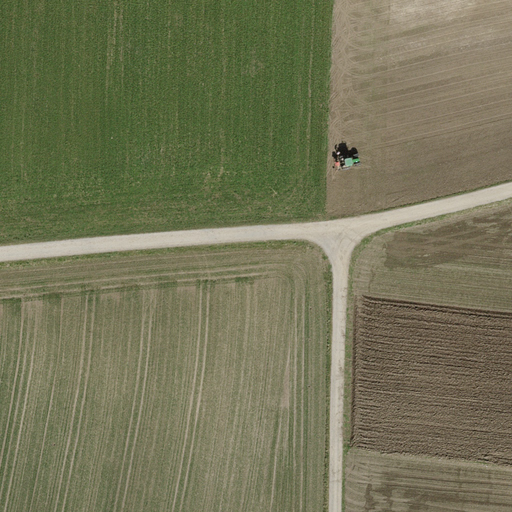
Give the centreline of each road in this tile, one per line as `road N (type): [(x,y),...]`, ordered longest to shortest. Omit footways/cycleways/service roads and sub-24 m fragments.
road 1 (track): [(0,254),(337,229),(511,191)]
road 2 (track): [(334,511),(337,229)]
